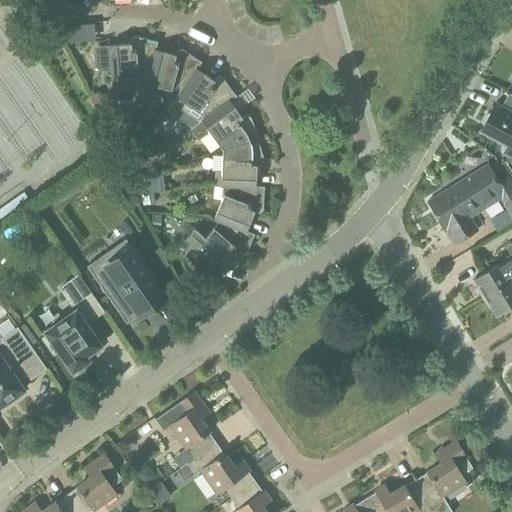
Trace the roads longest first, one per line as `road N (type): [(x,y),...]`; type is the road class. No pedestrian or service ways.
road 1 (residential): [(475,381),(316,478),(294,465),(206,341)]
road 2 (residential): [(206,341),(0,485)]
road 3 (residential): [(275,294),(291,160),(275,97),(255,66)]
road 4 (residential): [(391,191),(501,0)]
road 5 (residential): [(475,381),(377,213)]
road 6 (residential): [(391,191),(372,161),(336,27)]
road 7 (residential): [(255,66),(229,40),(175,19),(104,19)]
road 8 (residential): [(377,213),(275,294)]
